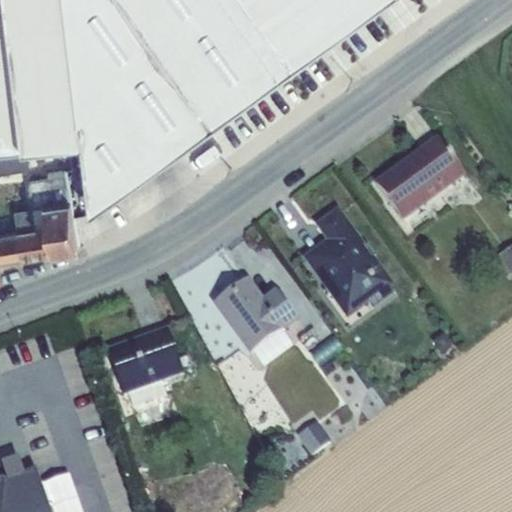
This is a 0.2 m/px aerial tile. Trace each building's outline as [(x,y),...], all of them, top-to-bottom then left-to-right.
[(0,0),(0,157),(23,156),(87,149),(69,0),(0,0)] [(97,210),(388,0),(71,0),(89,136),(97,210)] [(374,184),(403,222),(466,175),(437,137),(374,184)] [(16,210),(19,230),(50,224),(46,203),(73,200),(68,171),(29,178),(34,206),(16,210)] [(0,233),(0,259),(82,246),(74,200),(73,200),(46,203),(50,224),(19,230),(0,233)] [(338,209),(315,225),(325,240),(303,257),(347,318),(369,302),(372,306),(396,289),(338,209)] [(511,247),(497,258),(508,275),(511,272),(511,247)] [(215,302),(251,352),(297,319),(277,291),(263,301),(247,280),(215,302)] [(108,347),(129,405),(166,391),(162,380),(184,372),(167,326),(108,347)] [(330,337),(311,358),(324,370),(343,349),(330,337)] [(299,435),(313,454),(329,442),(315,423),(299,435)] [(5,481),(1,511),(49,511),(35,469),(24,473),(18,458),(1,464),(5,481)]
